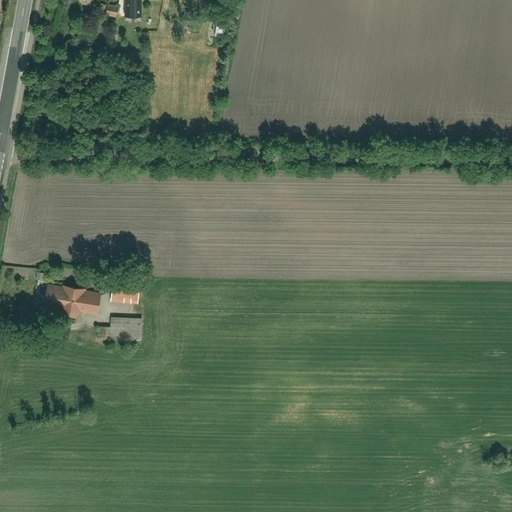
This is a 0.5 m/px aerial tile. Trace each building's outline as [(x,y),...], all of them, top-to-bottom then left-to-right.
[(125,0),(125,19),(137,19),(137,0),(125,0)] [(106,255),(105,270),(132,272),(133,257),(106,255)] [(114,280),(112,302),(138,305),(140,283),(114,280)] [(64,308),(63,313),(83,317),(84,311),(100,314),(103,293),(49,284),(45,305),(64,308)] [(110,318),(109,340),(143,342),(144,319),(110,318)]
